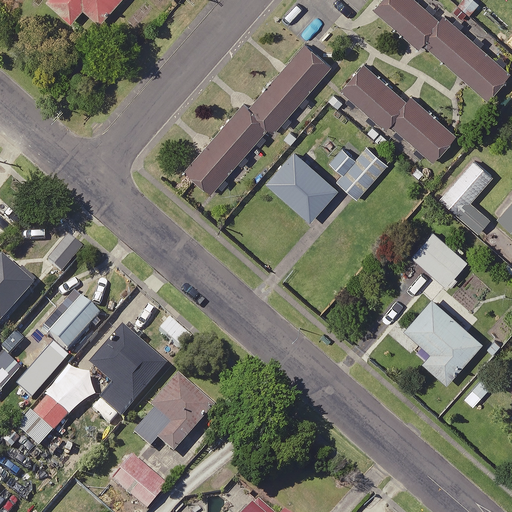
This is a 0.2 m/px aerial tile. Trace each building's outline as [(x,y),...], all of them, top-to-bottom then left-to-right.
[(121,0),(47,0),(46,2),(71,23),(83,10),(100,25),(121,0)] [(417,0),(381,0),(374,9),(418,48),(422,43),(489,101),(511,74),(511,72),(444,13),(439,19),(417,0)] [(244,101),(185,169),(212,193),(268,129),(273,134),(333,66),(305,42),(249,106),(244,101)] [(364,64),(341,90),(386,129),(389,125),(434,163),(457,136),(410,95),(406,99),(364,64)] [(337,179),(357,198),(388,165),(367,146),(356,158),(342,174),(337,179)] [(356,158),(343,147),(329,162),(342,174),(356,158)] [(338,191),(294,151),(266,182),(310,221),(338,191)] [(493,175),(475,159),(440,197),(479,233),(491,219),(470,200),(493,175)] [(511,198),(497,216),(511,229),(511,198)] [(40,240),(30,231),(7,254),(17,264),(40,240)] [(469,262),(435,231),(411,257),(446,288),(469,262)] [(82,248),(68,237),(47,262),(60,273),(82,248)] [(0,325),(33,287),(1,259),(0,259),(0,325)] [(99,315),(74,294),(42,332),(67,353),(99,315)] [(483,344),(432,299),(403,330),(429,354),(422,362),(447,384),(483,344)] [(167,366),(121,328),(87,367),(109,385),(98,398),(122,419),(167,366)] [(0,393),(19,371),(1,356),(0,357),(0,393)] [(465,397),(473,404),(494,381),(487,374),(465,397)] [(214,406),(177,375),(150,407),(169,424),(156,439),(173,454),(214,406)] [(67,417),(46,399),(32,415),(53,434),(67,417)] [(32,415),(29,413),(15,429),(39,450),(53,434),(32,415)] [(168,486),(132,455),(111,478),(148,509),(168,486)]
